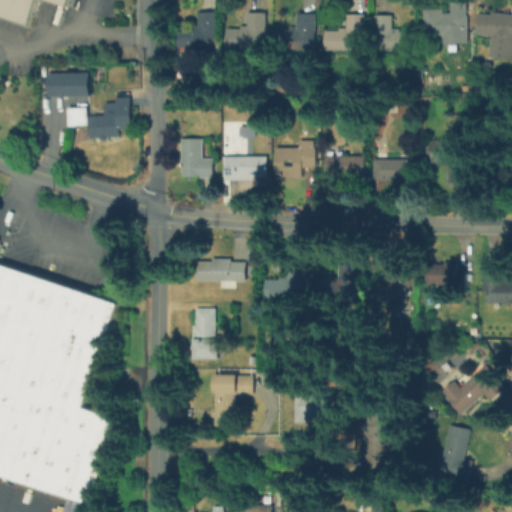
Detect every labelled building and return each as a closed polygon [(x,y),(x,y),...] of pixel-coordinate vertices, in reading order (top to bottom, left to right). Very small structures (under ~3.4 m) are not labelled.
[(0,0),(70,0),(69,6),(51,0),(38,0),(30,25),(0,14),(0,0)] [(467,6),(467,37),(469,37),(469,46),(457,46),(457,51),(446,51),(446,37),(427,37),(427,6),(446,6),(446,17),(451,17),(451,6),(467,6)] [(297,50),(278,50),(278,31),(297,31),(297,13),(317,14),(317,50),(297,50)] [(492,13),(511,14),(511,61),(488,59),(490,38),(479,37),(482,14),(491,14),(492,13)] [(219,14),(219,40),(213,40),(213,60),(187,60),(187,48),(177,48),(177,22),(187,22),(187,29),(200,29),(200,14),(219,14)] [(260,49),(230,49),(230,29),(247,29),(247,15),(268,15),(268,39),(260,39),(260,49)] [(361,52),(325,51),(325,30),(346,30),(346,15),(367,15),(367,40),(361,40),(361,52)] [(395,18),(395,33),(415,33),(415,52),(375,52),(375,18),(395,18)] [(91,95),(47,96),(47,71),(90,70),(91,95)] [(129,87),(132,126),(128,126),(128,134),(117,135),(117,138),(100,140),(100,136),(90,136),(89,124),(69,125),(67,107),(88,106),(89,115),(105,113),(104,102),(115,101),(114,89),(129,87)] [(204,142),(204,160),(215,160),(215,178),(184,178),(184,141),(204,142)] [(315,142),(315,151),(318,151),(318,170),(307,170),(306,181),(277,181),(277,149),(302,149),(302,142),(315,142)] [(470,164),(470,186),(449,186),(449,164),(428,164),(428,143),(470,143),(470,164)] [(367,177),(367,184),(351,184),(351,177),(329,177),(329,154),(367,154),(367,177)] [(256,181),(228,181),(228,156),(271,156),(270,178),(256,178),(256,181)] [(377,182),(377,160),(418,160),(418,182),(377,182)] [(234,260),(234,263),(248,263),(248,283),(200,282),(200,263),(213,263),(213,260),(234,260)] [(0,262),(123,303),(88,407),(124,419),(95,506),(0,473),(0,262)] [(299,313),(268,313),(268,277),(290,277),(290,263),(313,263),(313,291),(299,291),(299,313)] [(423,287),(423,265),(459,265),(459,287),(423,287)] [(352,301),(319,300),(319,278),(339,278),(339,266),(360,266),(360,293),(352,293),(352,301)] [(502,268),(502,283),(511,283),(511,304),(489,304),(489,293),(484,293),(484,268),(502,268)] [(372,301),(372,282),(406,282),(406,301),(372,301)] [(218,309),(218,339),(222,339),(222,361),(197,361),(198,309),(218,309)] [(448,396),(486,368),(503,390),(490,400),(487,396),(462,415),(448,396)] [(239,430),(216,430),(217,377),(257,377),(257,396),(239,396),(239,430)] [(340,425),(340,437),(321,437),(321,425),(297,425),(297,397),(340,397),(340,425)] [(391,413),(391,455),(398,455),(398,472),(382,471),(382,469),(364,468),(364,413),(391,413)] [(451,425),(473,430),(467,461),(476,462),(472,483),(439,477),(451,425)] [(387,511),(368,511),(368,498),(387,498),(387,511)]
